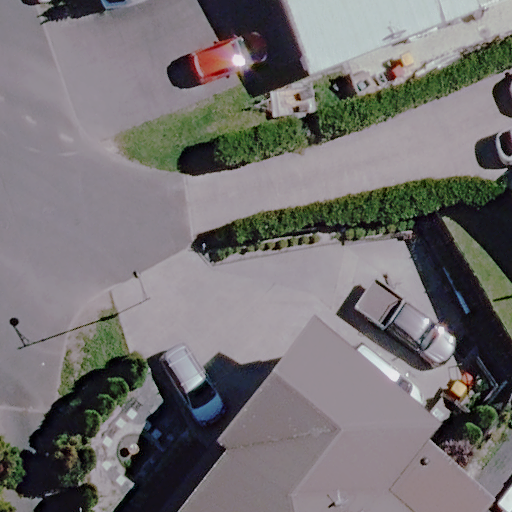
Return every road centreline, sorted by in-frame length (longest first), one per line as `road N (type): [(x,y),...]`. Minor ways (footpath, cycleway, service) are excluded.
road 1 (residential): [(27,186),(14,382)]
road 2 (residential): [(174,221),(27,186)]
road 3 (residential): [(0,46),(27,186)]
